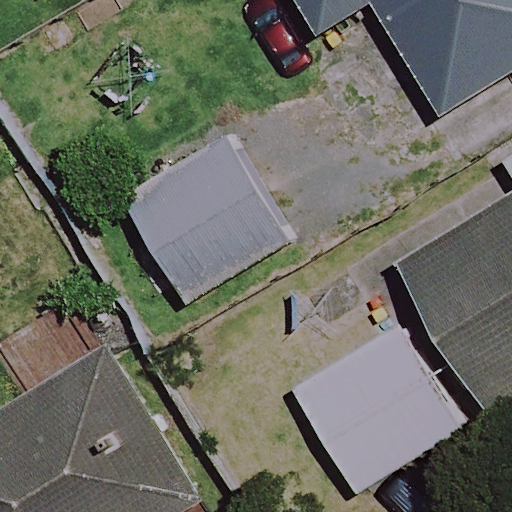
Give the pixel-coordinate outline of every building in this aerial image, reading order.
[(46,0),(52,10),(69,0),(46,0)] [(511,82),(511,0),(308,0),(333,38),(379,8),(451,122),(511,82)] [(300,242),(240,141),(134,203),(193,305),(300,242)] [(511,210),(414,270),(500,414),(511,406),(511,210)] [(469,433),(410,332),(305,393),(364,494),(469,433)] [(195,511),(209,504),(124,351),(0,420),(0,511),(195,511)]
